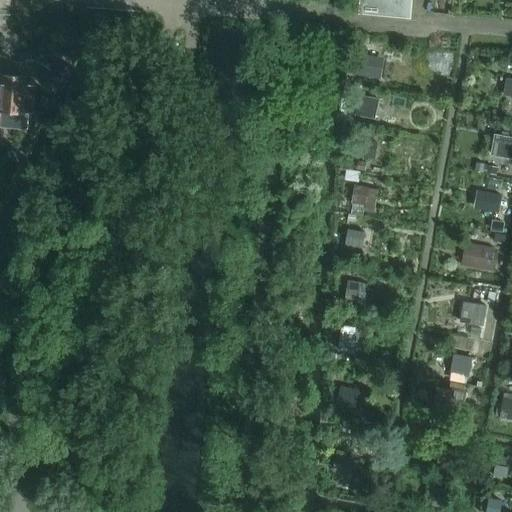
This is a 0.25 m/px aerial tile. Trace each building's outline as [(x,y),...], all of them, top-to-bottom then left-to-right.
[(411,19),(412,0),(360,0),(359,15),(411,19)] [(359,55),(355,75),(375,78),(379,59),(359,55)] [(37,78),(56,88),(64,72),(44,63),(37,78)] [(26,113),(28,78),(0,75),(0,124),(4,125),(4,120),(11,121),(11,122),(14,124),(26,125),(29,122),(30,113),(26,113)] [(376,118),(379,99),(359,95),(356,115),(376,118)] [(511,137),(494,134),(490,155),(511,159),(511,137)] [(375,161),(377,144),(358,141),(355,157),(375,161)] [(367,189),(355,187),(352,203),(364,205),(367,189)] [(485,194),(481,211),(499,214),(502,197),(485,194)] [(363,249),(365,234),(347,231),(345,246),(363,249)] [(466,243),(461,266),(491,271),(495,249),(466,243)] [(358,300),(361,284),(348,282),(345,302),(349,303),(350,299),(358,300)] [(484,328),(487,307),(463,303),(460,324),(484,328)] [(343,328),(339,352),(355,355),(360,331),(343,328)] [(455,355),(452,373),(468,376),(471,358),(455,355)] [(357,407),(359,391),(341,388),(338,403),(357,407)] [(449,390),(445,408),(462,411),(466,394),(449,390)] [(511,398),(504,397),(500,418),(511,420),(511,398)] [(443,448),(440,465),(452,467),(455,450),(443,448)] [(351,476),(354,459),(346,457),(346,453),(337,451),(336,455),(333,473),(351,476)] [(497,458),(494,475),(507,478),(510,461),(497,458)] [(435,490),(432,506),(444,508),(447,492),(435,490)] [(489,501),(486,511),(499,511),(501,503),(489,501)]
